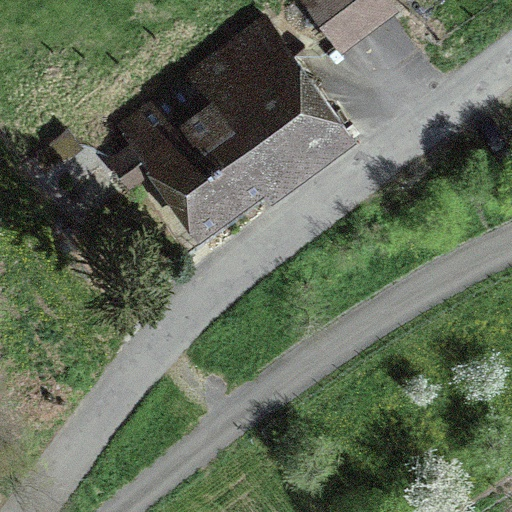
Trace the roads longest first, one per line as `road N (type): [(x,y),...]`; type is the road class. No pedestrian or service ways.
road 1 (residential): [(113,511),(265,395),(511,244)]
road 2 (residential): [(155,340),(511,52)]
road 3 (unclassified): [(31,511),(155,340)]
